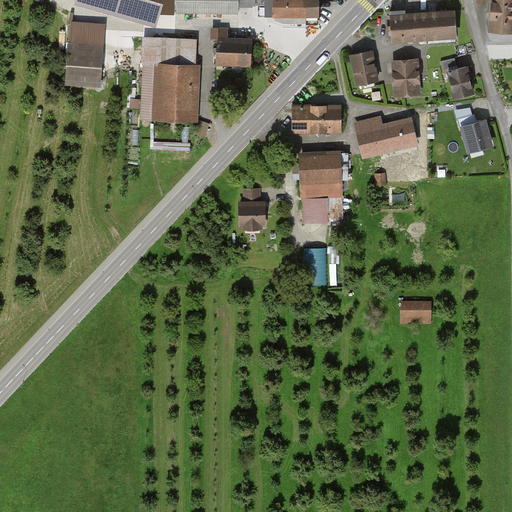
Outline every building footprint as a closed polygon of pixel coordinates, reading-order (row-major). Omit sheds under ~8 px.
[(161,0),(104,0),(158,15),(161,0)] [(175,0),(175,14),(239,15),(239,8),(272,8),(272,18),(318,18),(318,0),(175,0)] [(511,34),(511,0),(493,0),(491,34),(511,34)] [(455,10),(390,15),(391,42),(457,38),(455,10)] [(103,27),(72,25),(68,79),(99,82),(103,27)] [(252,68),(253,40),(228,39),(229,29),(212,28),(212,40),(215,40),(215,43),(219,43),(218,66),(252,68)] [(143,120),(198,122),(200,66),(196,66),(197,39),(143,37),(141,96),(144,96),(143,120)] [(373,50),(351,54),(357,85),(379,81),(373,50)] [(422,95),(419,59),(393,61),(397,98),(422,95)] [(468,67),(449,72),(455,100),(474,96),(468,67)] [(233,77),(220,78),(221,93),(234,92),(233,77)] [(132,97),(131,107),(142,107),(142,98),(132,97)] [(291,106),(292,133),(341,132),(340,105),(291,106)] [(417,145),(411,119),(383,125),(382,121),(353,127),(359,151),(388,145),(389,151),(417,145)] [(494,146),(486,120),(461,128),(469,153),(494,146)] [(341,153),(301,154),(304,224),(331,223),(330,198),(343,198),(341,153)] [(263,188),(245,188),(245,231),(263,231),(263,188)] [(308,248),(310,285),(330,284),(328,247),(308,248)] [(335,268),(335,290),(348,290),(347,267),(335,268)] [(433,301),(401,301),(401,321),(433,321),(433,301)] [(185,359),(202,365),(206,356),(188,350),(185,359)]
